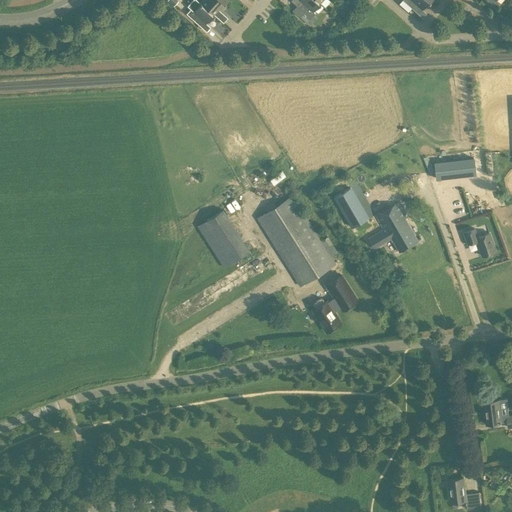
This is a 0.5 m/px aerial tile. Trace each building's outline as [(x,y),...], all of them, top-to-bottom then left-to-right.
[(202,0),(202,1),(215,13),(224,2),(222,0),(202,0)] [(299,0),(302,2),(298,6),(297,5),(292,10),(299,17),(303,11),(311,18),(315,13),(312,11),(319,3),(316,0),(299,0)] [(419,6),(422,9),(429,1),(428,0),(402,0),(415,11),(419,6)] [(206,23),(215,13),(202,1),(193,11),(190,8),(186,13),(199,24),(203,20),(206,23)] [(474,157),(433,161),(435,178),(476,174),(474,157)] [(280,170),(268,178),(273,184),(284,176),(280,170)] [(354,211),(363,206),(351,186),(334,196),(351,226),(360,221),(354,211)] [(311,225),(292,194),(256,217),(299,286),(300,286),(336,264),(331,256),(337,252),(318,222),(311,225)] [(385,228),(369,238),(371,242),(365,246),(368,251),(374,247),(391,237),(399,251),(418,240),(405,218),(407,216),(398,201),(377,213),(385,228)] [(223,207),(195,222),(219,266),(246,251),(223,207)] [(463,232),(467,244),(475,241),(478,247),(478,246),(481,256),(495,251),(489,232),(477,236),(474,228),(463,232)] [(313,304),(315,308),(312,309),(326,331),(340,322),(333,310),(340,306),(342,309),(357,300),(341,274),(326,284),(334,297),(327,302),(327,300),(325,301),(322,297),(320,297),(312,302),(313,304)] [(483,401),(486,424),(507,421),(508,429),(511,427),(511,414),(506,415),(506,417),(501,417),(499,399),(483,401)] [(481,507),(480,492),(465,494),(463,477),(448,479),(451,501),(466,499),(467,509),(481,507)]
